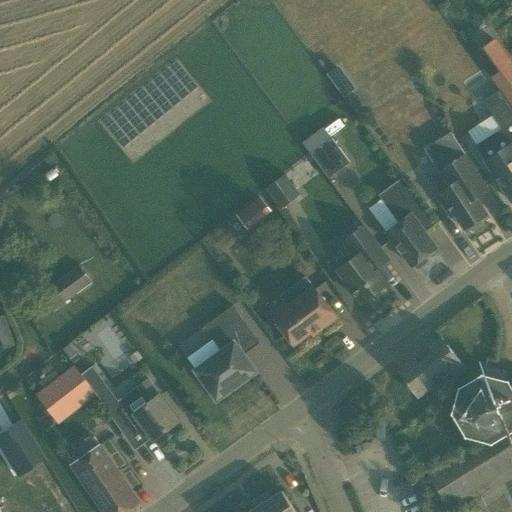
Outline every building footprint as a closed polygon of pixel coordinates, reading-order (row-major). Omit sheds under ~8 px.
[(511,64),(494,39),(475,53),(511,102),(511,64)] [(339,64),(327,72),(345,96),(356,87),(339,64)] [(503,131),(477,148),(490,167),(502,185),(500,186),(501,187),(502,187),(511,202),(511,109),(499,90),(484,101),(493,114),(503,131)] [(451,132),(427,147),(441,170),(451,185),(436,194),(451,217),(455,214),(464,229),(470,226),(474,228),(482,223),(482,218),(487,214),(476,197),(487,190),(488,190),(487,188),(486,186),(466,154),(451,132)] [(332,137),(311,153),(328,177),(350,161),(332,137)] [(266,188),(280,208),(300,195),(285,175),(266,188)] [(437,223),(403,177),(379,195),(399,223),(386,232),(412,266),(415,264),(417,268),(428,260),(425,257),(429,254),(428,252),(432,248),(434,250),(437,247),(425,231),(437,223)] [(260,196),(248,206),(259,220),(271,211),(260,196)] [(388,284),(376,268),(388,259),(364,226),(345,240),(357,256),(338,270),(343,277),(341,281),(348,289),(352,288),(362,303),(388,284)] [(91,282),(78,265),(40,296),(53,312),(91,282)] [(272,316),(294,345),(310,332),(313,335),(337,317),(313,286),(272,316)] [(243,381),(242,380),(256,370),(244,354),(260,342),(233,305),(204,326),(222,351),(196,370),(217,399),(231,389),(231,390),(234,388),(234,387),(240,382),(240,383),(243,381)] [(441,337),(398,369),(418,396),(461,363),(441,337)] [(74,364),(35,393),(58,423),(97,394),(74,364)] [(92,368),(82,375),(97,394),(122,433),(139,420),(154,440),(179,421),(160,395),(148,379),(137,386),(123,397),(117,402),(92,368)] [(475,424),(490,428),(503,421),(506,406),(500,393),(485,389),(472,396),(468,410),(475,424)] [(22,419),(0,431),(0,449),(16,478),(21,475),(34,468),(47,460),(22,419)] [(511,422),(427,475),(448,507),(511,466),(511,422)] [(79,447),(84,454),(70,464),(103,511),(126,511),(140,503),(95,436),(89,435),(79,442),(79,447)] [(34,468),(21,475),(25,481),(0,495),(0,504),(4,511),(44,511),(57,504),(38,473),(37,473),(34,468)] [(260,497),(270,511),(296,511),(282,491),(272,497),(268,492),(260,497)] [(256,507),(248,511),(270,511),(260,497),(252,502),(256,507)]
